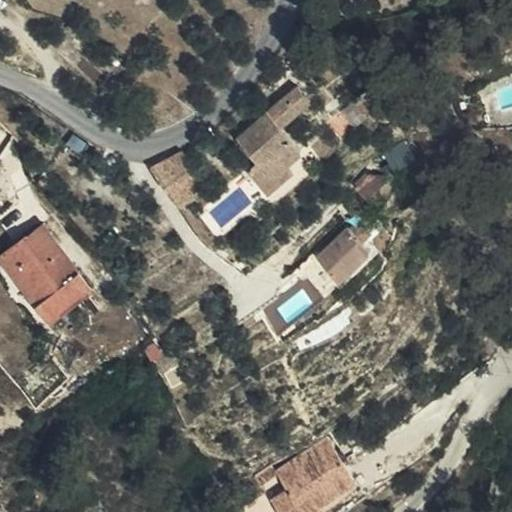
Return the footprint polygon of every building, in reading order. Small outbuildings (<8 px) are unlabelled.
[(307,0),(317,8),(323,0),(307,0)] [(224,145),(246,170),(271,149),(262,139),(279,124),(267,109),(295,85),(280,67),(221,118),(235,136),(224,145)] [(347,91),(358,86),(351,69),(329,80),(333,90),(344,85),(347,91)] [(177,149),(146,174),(168,198),(186,184),(196,196),(207,184),(177,149)] [(186,184),(168,198),(179,211),(196,196),(186,184)] [(297,235),(321,257),(348,230),(325,205),(297,235)] [(12,291),(28,313),(69,283),(20,217),(0,231),(0,262),(17,286),(12,291)] [(320,419),(268,451),(279,469),(265,479),(280,503),(310,483),(347,460),(320,419)] [(252,462),(268,451),(263,445),(247,455),(252,462)] [(310,483),(280,503),(285,511),(315,492),(310,483)] [(281,511),(271,491),(245,503),(249,511),(281,511)]
